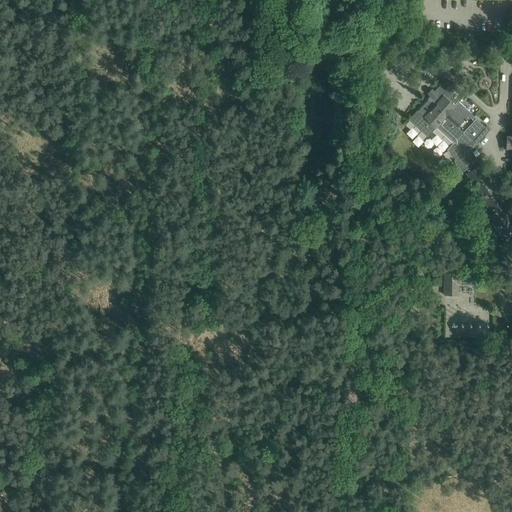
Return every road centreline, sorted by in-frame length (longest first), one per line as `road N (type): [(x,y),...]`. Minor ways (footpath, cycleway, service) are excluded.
road 1 (unclassified): [(342,465),(376,0)]
road 2 (track): [(357,286),(345,511)]
